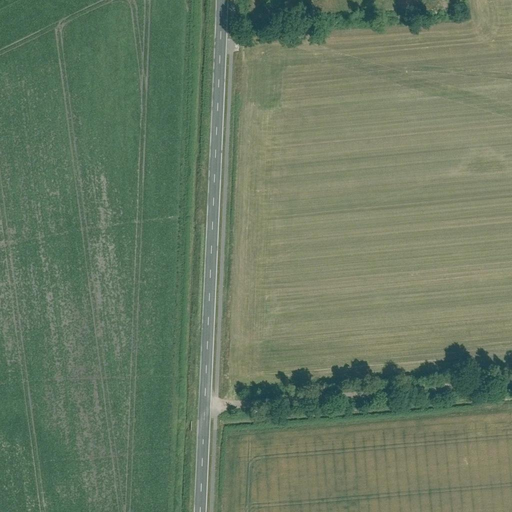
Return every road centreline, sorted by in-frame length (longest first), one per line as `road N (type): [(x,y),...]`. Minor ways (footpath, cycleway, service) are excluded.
road 1 (tertiary): [(199,511),(219,0)]
road 2 (track): [(204,406),(511,381)]
